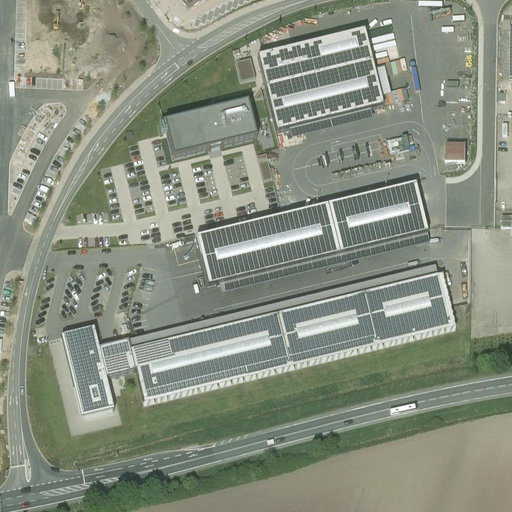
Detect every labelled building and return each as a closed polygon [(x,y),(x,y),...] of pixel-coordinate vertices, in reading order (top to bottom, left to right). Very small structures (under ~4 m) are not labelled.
[(278,135),(383,109),(364,35),(260,61),(278,135)] [(256,141),(247,106),(164,127),(172,161),(256,141)] [(265,157),(257,159),(263,184),(271,182),(265,157)] [(414,187),(195,241),(207,290),(218,288),(426,237),(414,187)] [(426,237),(218,288),(221,298),(429,247),(426,237)] [(145,407),(457,330),(443,277),(374,294),(130,355),(127,344),(99,351),(94,331),(63,338),(83,418),(115,410),(108,382),(137,374),(145,407)]
